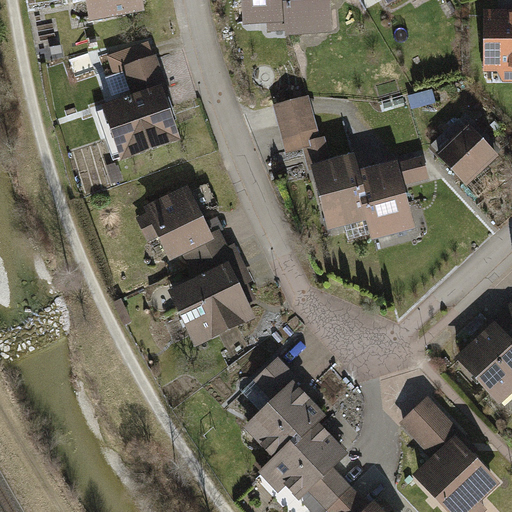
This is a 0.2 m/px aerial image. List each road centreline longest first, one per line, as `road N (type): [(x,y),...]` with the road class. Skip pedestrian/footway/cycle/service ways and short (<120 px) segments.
road 1 (residential): [(511,248),(403,348),(374,354),(344,344),(313,315),(239,165),(191,0)]
road 2 (track): [(12,0),(34,118),(72,237),(122,349),(223,511)]
